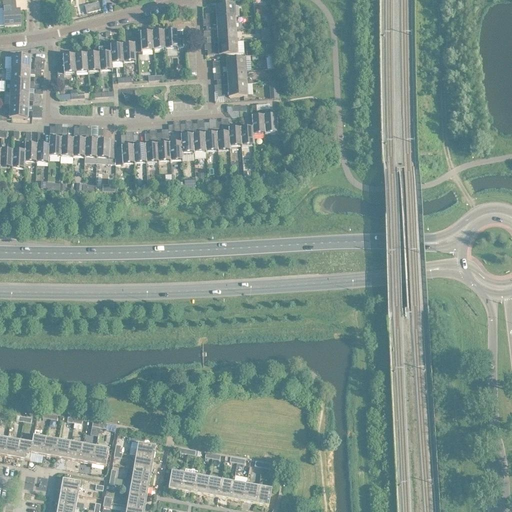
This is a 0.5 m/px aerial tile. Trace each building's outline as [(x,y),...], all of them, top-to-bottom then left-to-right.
[(22,9),(18,9),(17,0),(5,0),(7,26),(23,24),(22,9)] [(101,1),(87,5),(89,13),(103,9),(101,1)] [(208,19),(219,18),(238,17),(237,17),(237,5),(218,6),(219,6),(220,13),(208,14),(208,19)] [(266,5),(258,6),(259,15),(271,14),(270,5),(266,6),(266,5)] [(209,31),(220,30),(239,29),(239,28),(238,29),(237,17),(238,17),(219,18),(220,18),(220,25),(209,25),(209,31)] [(273,27),(264,28),(264,39),(273,39),(273,27)] [(210,43),(221,42),(239,41),(239,40),(238,29),(239,29),(220,30),(221,30),(221,37),(210,37),(210,43)] [(167,31),(168,50),(168,49),(179,48),(179,49),(180,49),(179,30),(178,30),(178,31),(167,32),(167,31)] [(155,32),(156,51),(156,50),(168,49),(168,50),(167,31),(166,31),(166,32),(155,32)] [(156,51),(155,32),(154,32),(143,33),(143,32),(142,32),(144,51),(156,50),(156,51)] [(239,41),(221,42),(222,49),(210,50),(211,55),(240,53),(240,52),(239,41)] [(113,45),(113,53),(114,63),(126,63),(125,44),(125,45),(113,46),(113,45)] [(125,44),(126,63),(138,62),(137,44),(136,44),(125,45),(125,44)] [(90,54),(89,54),(91,73),(91,72),(102,71),(102,72),(103,72),(101,53),(101,54),(90,54)] [(102,53),(101,53),(103,72),(103,71),(114,70),(114,71),(115,71),(114,63),(113,53),(102,54),(102,53)] [(79,73),(78,54),(77,54),(77,55),(66,56),(66,55),(65,55),(65,56),(61,56),(60,74),(66,73),(66,74),(67,74),(67,73),(78,73),(79,73)] [(78,54),(79,73),(90,72),(90,73),(91,73),(89,54),(78,55),(78,54)] [(275,54),(267,55),(269,65),(277,64),(275,54)] [(14,68),(33,69),(32,69),(32,58),(33,58),(33,57),(14,56),(14,57),(15,57),(14,68)] [(230,72),(248,71),(247,59),(248,59),(229,60),(230,60),(230,67),(230,72)] [(13,80),(32,81),(31,81),(32,70),(33,70),(33,69),(14,68),(14,69),(14,80),(13,80)] [(220,85),(230,84),(249,83),(248,71),(249,71),(248,71),(230,72),(231,79),(219,80),(220,85)] [(7,92),(13,92),(32,93),(31,93),(31,86),(31,82),(32,82),(32,81),(13,80),(7,80),(7,92)] [(281,81),(272,81),(273,99),(282,98),(281,81)] [(249,83),(230,84),(231,84),(232,96),(231,96),(250,95),(250,94),(249,95),(249,83)] [(12,104),(31,105),(30,105),(31,98),(31,93),(32,94),(32,93),(13,92),(13,93),(13,104),(12,104)] [(220,92),(217,92),(218,102),(228,102),(227,97),(220,97),(220,92)] [(31,105),(12,104),(12,105),(13,105),(12,116),(12,117),(31,117),(30,117),(30,110),(30,105),(31,106),(31,105)] [(267,115),(266,116),(268,134),(279,133),(279,134),(280,134),(279,115),(278,115),(267,116),(267,115)] [(254,116),(255,128),(256,135),(267,134),(268,134),(266,116),(255,117),(255,116),(254,116)] [(76,127),(76,138),(75,157),(76,157),(87,157),(87,158),(88,139),(81,139),(82,128),(76,127)] [(88,128),(88,139),(87,158),(87,163),(99,164),(100,139),(100,140),(93,140),(94,128),(88,128)] [(231,129),(231,133),(232,147),(233,147),(244,146),(244,147),(243,128),(231,129)] [(243,128),(244,147),(245,147),(245,146),(256,145),(256,146),(257,146),(256,135),(255,128),(243,128)] [(28,131),(27,151),(27,162),(39,162),(39,163),(40,144),(39,144),(39,145),(33,144),(33,132),(28,131)] [(208,134),(207,134),(209,153),(209,152),(220,151),(220,152),(221,152),(219,133),(219,134),(208,134)] [(220,133),(219,133),(221,152),(221,151),(232,150),(232,151),(233,151),(233,147),(232,147),(231,133),(220,134),(220,133)] [(183,135),(184,143),(185,153),(196,153),(197,153),(195,134),(195,135),(184,136),(184,135),(183,135)] [(196,134),(195,134),(197,153),(208,152),(208,153),(209,153),(207,134),(196,135),(196,134)] [(118,140),(118,165),(125,164),(125,165),(126,165),(126,164),(137,164),(136,145),(136,146),(129,146),(128,135),(123,135),(124,146),(124,147),(118,147),(118,140)] [(52,137),(51,145),(52,145),(51,156),(52,156),(63,156),(63,157),(64,138),(52,138),(52,137)] [(64,138),(63,157),(64,157),(64,156),(75,157),(76,138),(76,139),(64,139),(64,138)] [(100,139),(99,164),(117,165),(118,165),(118,140),(118,141),(112,141),(112,140),(100,140),(100,139)] [(160,144),(161,163),(161,162),(173,161),(173,162),(172,143),(172,144),(160,144)] [(172,143),(173,162),(173,161),(185,161),(185,153),(184,143),(172,144),(172,143)] [(40,144),(39,163),(39,162),(51,163),(52,156),(51,156),(52,145),(51,145),(40,145),(40,144)] [(148,145),(149,163),(161,162),(161,163),(160,144),(160,145),(148,145)] [(136,145),(137,164),(149,163),(149,164),(149,163),(148,145),(136,146),(136,145)] [(4,149),(3,149),(3,168),(14,168),(14,169),(15,169),(15,150),(15,151),(4,150),(4,149)] [(16,150),(15,150),(15,169),(15,168),(26,169),(27,169),(27,162),(27,151),(16,151),(16,150)] [(198,178),(186,179),(187,187),(198,186),(198,178)] [(34,453),(46,455),(49,437),(36,435),(34,442),(35,442),(33,453),(34,453)] [(0,454),(7,456),(10,438),(0,436),(0,454)] [(46,455),(58,457),(61,439),(49,437),(46,455)] [(135,437),(134,442),(137,442),(140,443),(157,445),(157,443),(157,442),(156,441),(135,437)] [(7,456),(19,458),(22,440),(10,438),(7,456)] [(58,457),(70,459),(73,442),(61,439),(58,457)] [(32,460),(34,453),(33,453),(35,442),(34,442),(22,440),(19,458),(32,460)] [(70,459),(83,461),(86,444),(73,442),(70,459)] [(140,443),(138,455),(156,459),(158,446),(157,445),(140,443)] [(83,461),(95,464),(98,446),(86,444),(83,461)] [(98,446),(95,464),(108,466),(111,448),(98,446)] [(138,455),(136,468),(154,471),(156,459),(138,455)] [(136,468),(134,480),(151,483),(154,471),(136,468)] [(171,488),(184,490),(187,473),(174,470),(171,488)] [(184,490),(196,493),(199,475),(187,473),(184,490)] [(196,493),(208,495),(212,477),(199,475),(196,493)] [(208,495),(221,497),(224,479),(212,477),(208,495)] [(65,479),(63,491),(80,494),(83,482),(65,479)] [(221,497),(233,499),(236,481),(224,479),(221,497)] [(134,480),(132,493),(149,496),(151,483),(134,480)] [(233,499),(246,501),(249,484),(236,481),(233,499)] [(246,501),(258,503),(261,486),(249,484),(246,501)] [(261,486),(258,503),(271,506),(274,488),(261,486)] [(63,491),(61,504),(78,507),(79,502),(80,494),(63,491)] [(132,493),(129,505),(147,508),(149,496),(132,493)]
